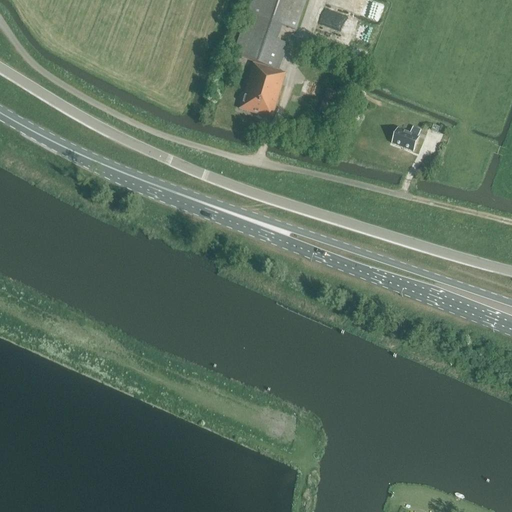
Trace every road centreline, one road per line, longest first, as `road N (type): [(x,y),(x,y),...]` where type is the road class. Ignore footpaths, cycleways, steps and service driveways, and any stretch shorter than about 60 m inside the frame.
road 1 (tertiary): [(511,271),(173,162),(0,68)]
road 2 (primary): [(251,221),(283,241),(511,325)]
road 3 (primary): [(251,221),(107,167),(0,113)]
road 4 (primary): [(511,302),(251,221)]
